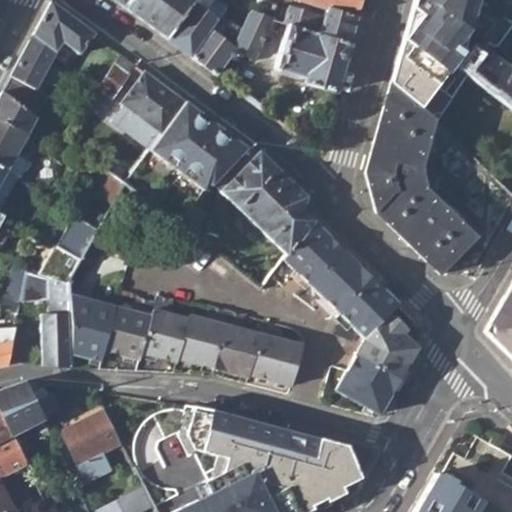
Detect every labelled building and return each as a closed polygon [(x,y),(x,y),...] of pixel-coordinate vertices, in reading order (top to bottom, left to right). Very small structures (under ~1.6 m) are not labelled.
[(114,0),(165,38),(191,2),(192,0),(114,0)] [(192,0),(191,2),(216,20),(224,10),(224,7),(214,0),(192,0)] [(216,20),(209,30),(233,46),(247,13),(248,11),(234,6),(234,0),(226,0),(224,7),(224,10),(216,20)] [(297,0),(325,8),(356,16),(360,0),(297,0)] [(465,66),(480,47),(483,50),(488,43),(492,46),(498,45),(504,38),(508,32),(511,26),(511,21),(509,19),(498,11),(483,0),(412,0),(389,82),(401,93),(415,104),(435,121),(438,124),(470,70),(465,66)] [(511,0),(504,0),(498,11),(509,19),(511,13),(511,0)] [(93,33),(49,1),(31,34),(34,35),(31,40),(29,38),(11,72),(1,91),(28,111),(39,92),(34,89),(49,63),(45,60),(50,50),(53,51),(60,40),(75,51),(78,54),(93,33)] [(209,30),(216,20),(191,2),(165,38),(189,56),(209,30)] [(293,27),(348,43),(356,16),(325,8),(322,16),(288,5),(283,24),(293,27)] [(233,46),(230,51),(229,54),(230,57),(234,59),(239,56),(239,50),(253,57),(267,31),(275,33),(282,23),(247,13),(233,46)] [(303,83),(335,91),(348,43),(293,27),(288,41),(285,41),(279,70),(304,78),(303,83)] [(230,51),(233,46),(209,30),(189,56),(213,74),(230,51)] [(511,42),(504,38),(498,45),(507,52),(511,44),(511,42)] [(64,65),(75,51),(60,40),(53,51),(50,56),(64,65)] [(511,70),(483,50),(480,47),(465,66),(470,70),(493,88),(495,86),(511,99),(511,70)] [(98,86),(111,96),(128,73),(114,63),(98,86)] [(119,103),(158,133),(183,100),(143,71),(119,103)] [(370,208),(438,272),(478,270),(491,246),(419,177),(435,121),(415,104),(401,93),(389,82),(364,170),(370,208)] [(0,91),(0,165),(6,168),(14,153),(27,159),(34,144),(23,137),(35,116),(34,115),(28,111),(1,91),(0,91)] [(48,98),(39,92),(28,111),(34,115),(48,98)] [(202,192),(208,184),(210,186),(246,148),(183,100),(158,133),(146,149),(202,192)] [(219,190),(287,254),(313,221),(301,209),(306,196),(258,150),(219,190)] [(17,176),(27,159),(14,153),(6,168),(17,176)] [(90,193),(110,204),(122,182),(104,167),(90,193)] [(57,246),(80,258),(88,244),(95,231),(73,216),(57,246)] [(284,257),(311,283),(343,250),(313,221),(287,254),(284,257)] [(46,277),(67,283),(80,258),(57,246),(40,275),(46,277)] [(311,283),(338,309),(371,277),(343,250),(311,283)] [(0,294),(0,304),(17,313),(20,299),(25,271),(15,268),(0,294)] [(25,271),(20,299),(37,304),(43,309),(43,321),(40,321),(41,365),(73,367),(72,356),(68,298),(67,283),(46,277),(40,275),(25,271)] [(338,309),(366,335),(390,312),(398,304),(371,277),(338,309)] [(142,351),(177,360),(178,358),(187,324),(171,319),(173,301),(156,295),(154,303),(142,351)] [(493,339),(511,358),(511,302),(504,297),(488,324),(492,326),(493,339)] [(68,298),(72,356),(101,362),(104,350),(115,309),(68,298)] [(115,309),(104,350),(140,359),(142,351),(154,303),(138,298),(131,313),(115,309)] [(178,358),(212,367),(227,312),(212,307),(204,322),(189,318),(187,324),(178,358)] [(212,367),(248,377),(248,374),(258,337),(243,332),(244,316),(227,312),(212,367)] [(356,351),(399,377),(415,347),(403,336),(409,330),(390,312),(366,335),(356,351)] [(484,331),(493,339),(492,326),(488,324),(484,331)] [(0,367),(6,366),(8,356),(10,346),(11,341),(10,341),(12,333),(13,327),(0,327),(0,367)] [(248,374),(292,386),(302,346),(282,340),(283,335),(261,329),(258,337),(248,374)] [(26,334),(12,333),(10,341),(11,341),(10,346),(8,356),(26,359),(26,334)] [(335,387),(379,410),(399,377),(356,351),(335,387)] [(35,422),(41,420),(29,395),(22,381),(0,389),(0,415),(9,434),(10,435),(35,422)] [(22,381),(29,395),(38,391),(33,382),(22,381)] [(29,395),(41,420),(58,410),(49,395),(46,397),(41,388),(38,391),(29,395)] [(359,476),(341,443),(217,411),(187,405),(183,434),(190,448),(222,456),(219,472),(201,481),(207,493),(168,511),(301,511),(354,486),(359,476)] [(41,420),(46,429),(66,419),(61,409),(58,410),(41,420)] [(61,431),(85,480),(107,469),(98,453),(120,442),(104,409),(61,431)] [(0,438),(9,434),(0,415),(0,438)] [(41,420),(35,422),(41,433),(46,431),(46,429),(41,420)] [(9,434),(0,438),(0,476),(25,464),(18,452),(14,443),(10,435),(9,434)] [(14,443),(18,452),(29,446),(24,438),(14,443)] [(511,511),(511,485),(498,477),(455,452),(441,470),(453,477),(451,480),(481,499),(473,511),(511,511)] [(473,511),(481,499),(451,480),(453,477),(441,470),(439,473),(433,471),(406,511),(473,511)] [(110,508),(111,511),(136,511),(151,504),(142,485),(123,496),(124,499),(110,508)] [(12,511),(0,486),(0,511),(12,511)]
